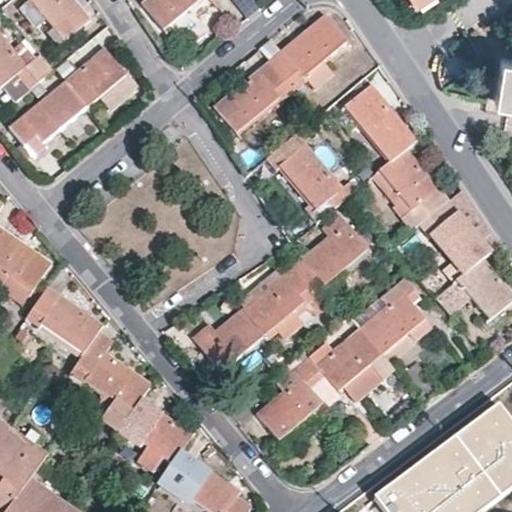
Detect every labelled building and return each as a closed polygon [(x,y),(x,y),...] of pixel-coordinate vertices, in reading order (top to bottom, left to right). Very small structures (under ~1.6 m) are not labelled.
[(72,0),(29,0),(64,42),(90,20),(72,0)] [(201,0),(150,0),(143,6),(157,23),(164,31),(201,0)] [(271,63),(292,88),(304,78),(316,93),(335,78),(322,63),(347,42),(325,16),(291,45),(271,63)] [(25,67),(0,37),(0,88),(15,77),(21,72),(33,87),(53,71),(39,54),(25,67)] [(106,51),(66,84),(87,109),(100,98),(112,113),(139,92),(126,77),(115,62),(106,51)] [(511,58),(502,57),(496,101),(511,104),(511,58)] [(237,135),(292,88),(271,63),(229,97),(214,109),(237,135)] [(28,92),(33,87),(21,72),(15,77),(28,92)] [(87,109),(66,84),(11,130),(31,155),(39,148),(87,109)] [(406,149),(414,142),(383,106),(368,88),(345,107),(391,162),(406,149)] [(294,136),(269,156),(306,200),(316,212),(333,197),(340,191),(294,136)] [(423,170),(406,149),(391,162),(381,170),(404,199),(413,209),(397,222),(409,237),(423,225),(448,204),(450,202),(423,170)] [(404,199),(381,170),(371,179),(371,180),(370,180),(369,181),(392,209),(404,199)] [(349,198),(355,192),(348,184),(340,191),(333,197),(340,205),(349,198)] [(448,204),(423,225),(465,276),(482,261),(490,254),(470,230),(448,204)] [(314,295),(318,299),(328,290),(326,285),(369,249),(341,216),(324,230),(329,239),(299,264),(293,269),(314,295)] [(21,245),(0,229),(0,289),(9,275),(34,292),(51,266),(21,245)] [(511,296),(497,279),(482,261),(465,276),(457,283),(471,300),(490,322),(511,303),(511,296)] [(423,282),(434,295),(452,278),(440,266),(423,282)] [(238,301),(245,310),(283,278),(276,269),(247,294),(238,301)] [(265,335),(314,295),(293,269),(283,278),(245,310),(265,335)] [(34,292),(9,275),(0,289),(0,293),(22,308),(34,292)] [(362,333),(382,356),(409,334),(425,321),(412,304),(419,297),(406,281),(382,300),(389,310),(362,333)] [(47,290),(29,317),(84,355),(91,345),(99,333),(101,329),(72,308),(47,290)] [(221,372),(265,335),(245,310),(229,323),(217,333),(211,326),(194,340),(221,372)] [(415,341),(431,328),(425,321),(409,334),(415,341)] [(113,343),(99,333),(91,345),(84,355),(72,372),(132,413),(150,386),(117,363),(105,354),(113,343)] [(353,402),(380,379),(371,366),(382,356),(362,333),(318,369),(312,362),(303,369),(311,378),(320,371),(325,376),(316,385),(333,404),(341,397),(339,394),(342,390),(353,402)] [(429,402),(442,392),(419,363),(405,374),(429,402)] [(325,410),(333,404),(316,385),(309,391),(303,385),(311,378),(303,369),(296,375),(301,382),(259,417),(279,441),(320,406),(325,410)] [(311,378),(316,385),(325,376),(320,371),(311,378)] [(309,391),(316,385),(311,378),(303,385),(309,391)] [(511,411),(499,394),(376,489),(393,511),(467,511),(511,478),(511,411)] [(134,418),(140,422),(149,409),(144,405),(134,418)] [(369,447),(382,437),(357,407),(349,406),(340,413),(369,447)] [(179,455),(191,437),(167,421),(149,409),(140,422),(126,442),(143,454),(135,467),(151,478),(163,460),(172,465),(179,455)] [(0,443),(9,430),(0,422),(0,443)] [(49,458),(9,430),(0,443),(0,478),(5,482),(0,489),(0,511),(10,511),(22,494),(33,480),(49,458)] [(218,481),(179,455),(172,465),(162,480),(208,511),(246,511),(250,508),(237,499),(237,494),(218,481)] [(61,511),(67,504),(33,480),(22,494),(10,511),(61,511)]
